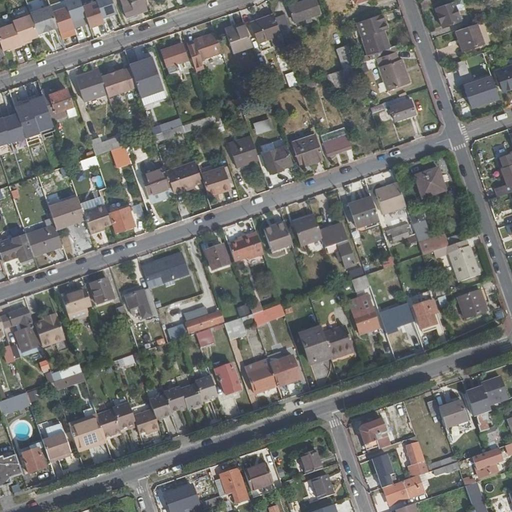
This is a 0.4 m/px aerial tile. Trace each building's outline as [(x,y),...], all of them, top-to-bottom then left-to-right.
[(112,0),(95,0),(96,1),(103,18),(117,13),(112,0)] [(126,18),(147,10),(143,0),(130,0),(132,5),(123,8),(126,18)] [(295,22),(318,13),(313,0),(307,0),(289,7),(295,22)] [(460,0),(453,0),(452,0),(453,2),(456,9),(463,6),(460,0)] [(103,18),(96,1),(82,6),(89,27),(104,22),(103,18)] [(456,9),(453,2),(435,9),(443,28),(460,21),(456,9)] [(37,34),(57,27),(50,6),(30,13),(31,15),(37,34)] [(280,34),(282,40),(291,37),(284,14),(274,18),(280,34)] [(396,52),(400,51),(398,46),(390,48),(389,48),(383,50),(382,48),(377,32),(386,29),(381,14),(357,23),(368,56),(359,59),(361,64),(375,59),(396,52)] [(27,41),(38,37),(37,34),(31,15),(12,22),(13,24),(21,46),(28,43),(27,41)] [(280,34),(274,18),(273,15),(250,23),(257,42),(280,34)] [(489,20),(483,22),(484,23),(459,31),(466,51),(482,45),(478,33),(486,30),(488,35),(493,33),(489,20)] [(233,52),(252,46),(244,22),(225,29),(233,52)] [(0,28),(0,44),(2,51),(12,47),(13,50),(21,47),(21,46),(13,24),(0,28)] [(328,26),(316,30),(318,37),(331,32),(328,26)] [(195,42),(187,45),(195,68),(203,65),(202,61),(222,54),(215,33),(194,41),(195,42)] [(289,44),(293,55),(298,53),(295,42),(289,44)] [(167,67),(186,60),(181,44),(161,51),(167,67)] [(350,68),(355,66),(348,46),(348,45),(337,49),(342,65),(344,70),(350,68)] [(399,61),(396,52),(375,59),(386,93),(409,85),(404,71),(407,70),(403,60),(399,61)] [(151,56),(129,64),(130,67),(137,86),(140,96),(163,88),(151,56)] [(463,59),(455,62),(459,75),(468,72),(463,59)] [(503,96),(511,93),(511,64),(495,69),(503,96)] [(327,67),(330,75),(344,70),(342,65),(334,68),(333,65),(327,67)] [(137,86),(130,67),(123,70),(123,69),(101,76),(107,93),(107,94),(107,96),(137,86)] [(330,75),(328,75),(333,89),(341,87),(340,85),(354,81),(350,68),(344,70),(330,75)] [(101,76),(99,70),(92,72),(75,78),(83,102),(107,94),(107,93),(101,76)] [(290,89),(298,86),(293,71),(285,74),(290,89)] [(491,76),(463,85),(471,108),(498,99),(491,76)] [(264,80),(269,96),(279,93),(273,77),(264,80)] [(41,91),(46,107),(51,121),(67,115),(65,110),(73,107),(67,89),(49,95),(47,89),(41,91)] [(370,108),(372,114),(390,108),(394,122),(414,115),(409,100),(405,101),(403,96),(370,108)] [(230,109),(240,106),(238,99),(228,102),(230,109)] [(36,132),(26,102),(14,106),(17,113),(24,136),(36,132)] [(225,111),(217,114),(222,127),(229,124),(225,111)] [(262,111),(252,115),(254,120),(264,116),(262,111)] [(24,136),(17,113),(3,118),(9,140),(24,136)] [(214,123),(216,129),(222,127),(217,114),(211,116),(214,123)] [(201,124),(184,130),(185,133),(185,134),(214,123),(211,116),(199,120),(201,124)] [(0,142),(9,140),(3,118),(0,119),(0,142)] [(199,120),(182,126),(184,130),(201,124),(199,120)] [(269,120),(254,125),(257,133),(271,128),(269,120)] [(154,136),(162,133),(160,126),(151,129),(154,136)] [(184,130),(182,126),(162,133),(154,136),(156,142),(185,133),(184,130)] [(328,157),(351,149),(344,129),(321,137),(328,157)] [(301,165),(323,158),(315,135),(292,143),(301,165)] [(237,168),(259,161),(251,136),(228,144),(237,168)] [(100,138),(91,142),(95,156),(98,155),(113,150),(121,147),(118,137),(102,143),(100,138)] [(126,150),(125,146),(121,147),(113,150),(119,167),(130,162),(126,150)] [(283,167),(293,164),(286,146),(264,154),(271,174),(284,169),(283,167)] [(495,189),(497,197),(511,192),(511,154),(500,158),(504,168),(501,168),(507,185),(495,189)] [(98,166),(95,156),(80,162),(83,171),(98,166)] [(202,184),(195,163),(166,173),(171,187),(174,196),(196,188),(195,186),(202,184)] [(171,187),(166,173),(164,167),(141,175),(148,195),(149,194),(171,187)] [(230,188),(223,167),(201,174),(209,195),(230,188)] [(438,169),(415,177),(422,199),(445,191),(438,169)] [(382,190),(382,188),(375,190),(383,216),(406,208),(398,184),(382,190)] [(171,187),(149,194),(152,203),(174,196),(171,187)] [(85,219),(83,212),(78,198),(49,208),(54,223),(56,229),(85,219)] [(357,229),(379,221),(371,198),(360,203),(359,200),(348,204),(357,229)] [(110,224),(104,205),(83,212),(85,219),(90,234),(98,232),(97,229),(110,224)] [(116,232),(134,226),(128,208),(109,215),(116,232)] [(409,215),(420,248),(433,244),(421,211),(409,215)] [(292,219),(293,223),(314,216),(312,212),(292,219)] [(301,245),(321,238),(319,232),(314,216),(293,223),(301,245)] [(271,252),(292,244),(285,222),(263,230),(271,252)] [(62,246),(56,229),(54,223),(26,233),(34,256),(62,246)] [(321,238),(325,249),(337,244),(338,247),(348,243),(341,224),(331,227),(332,229),(327,231),(327,229),(319,232),(321,238)] [(409,245),(410,247),(418,245),(414,234),(412,235),(408,225),(387,232),(390,244),(410,237),(412,244),(409,245)] [(0,254),(2,261),(18,255),(20,260),(34,256),(26,233),(1,241),(0,240),(0,239),(0,254)] [(249,261),(264,256),(256,233),(236,240),(237,242),(229,245),(235,264),(248,259),(249,261)] [(420,248),(422,256),(447,247),(466,240),(464,233),(433,244),(420,248)] [(466,240),(447,247),(449,252),(470,245),(468,240),(466,240)] [(348,243),(338,247),(346,269),(356,265),(348,243)] [(228,264),(222,245),(206,250),(212,269),(228,264)] [(470,245),(449,252),(459,282),(480,275),(470,245)] [(141,267),(148,288),(178,278),(188,274),(189,274),(182,253),(141,267)] [(338,276),(340,284),(352,280),(363,276),(361,268),(338,276)] [(363,276),(352,280),(356,292),(370,287),(366,275),(363,276)] [(113,299),(106,279),(90,284),(97,305),(113,299)] [(91,306),(85,289),(61,297),(67,314),(85,307),(91,306)] [(149,318),(145,306),(144,303),(152,301),(148,289),(140,291),(126,296),(125,296),(129,309),(137,306),(142,320),(149,318)] [(465,319),(487,312),(480,290),(457,298),(465,319)] [(298,310),(310,306),(307,298),(296,302),(298,310)] [(56,316),(51,301),(35,306),(40,321),(56,316)] [(436,324),(432,311),(436,310),(433,302),(415,308),(422,329),(436,324)] [(262,311),(260,303),(250,306),(253,314),(262,311)] [(380,315),(387,335),(397,332),(395,327),(413,321),(408,305),(380,315)] [(120,322),(127,319),(123,306),(116,309),(120,322)] [(253,314),(250,306),(240,310),(243,318),(246,317),(253,314)] [(172,325),(184,321),(180,307),(168,311),(172,325)] [(26,308),(0,316),(0,319),(3,328),(19,322),(22,330),(14,333),(21,353),(39,347),(26,308)] [(379,328),(372,308),(353,314),(360,335),(379,328)] [(224,322),(219,310),(194,319),(187,321),(185,322),(189,334),(224,322)] [(265,319),(262,311),(253,314),(255,322),(265,319)] [(255,322),(253,314),(246,317),(248,325),(255,322)] [(70,338),(62,315),(40,323),(48,345),(70,338)] [(224,324),(230,340),(238,337),(233,321),(224,324)] [(40,323),(34,325),(42,347),(48,345),(40,323)] [(169,334),(171,342),(187,337),(183,324),(177,327),(178,330),(169,334)] [(331,358),(353,351),(345,326),(322,333),(331,358)] [(309,367),(332,360),(331,358),(322,333),(320,327),(297,334),(309,367)] [(196,334),(201,348),(213,344),(214,339),(210,329),(196,334)] [(421,337),(425,350),(431,348),(426,335),(421,337)] [(84,337),(78,339),(81,348),(87,346),(84,337)] [(7,364),(15,362),(9,346),(2,348),(7,364)] [(332,360),(332,361),(354,354),(353,351),(331,358),(332,360)] [(135,363),(132,356),(123,359),(126,366),(135,363)] [(270,365),(278,386),(300,378),(293,358),(270,365)] [(255,394),(278,386),(270,365),(268,360),(262,362),(263,368),(248,373),(255,394)] [(246,367),(248,373),(263,368),(262,362),(246,367)] [(226,395),(233,392),(231,389),(239,386),(232,364),(215,370),(219,382),(221,381),(226,395)] [(51,370),(55,383),(61,381),(57,368),(51,370)] [(203,402),(217,397),(210,377),(197,381),(198,383),(180,389),(187,407),(187,410),(204,403),(203,402)] [(501,378),(481,385),(488,403),(507,396),(501,378)] [(488,403),(481,385),(465,390),(473,414),(489,408),(488,403)] [(180,389),(180,387),(165,392),(166,394),(150,400),(153,409),(157,420),(173,415),(172,413),(187,407),(180,389)] [(27,396),(28,401),(38,397),(37,392),(27,396)] [(6,400),(0,401),(0,409),(1,413),(29,403),(28,401),(27,396),(26,393),(6,400)] [(438,408),(436,400),(428,403),(433,416),(440,414),(438,408)] [(438,408),(440,414),(446,429),(468,421),(461,401),(453,403),(447,405),(438,408)] [(136,424),(133,416),(129,403),(113,409),(113,410),(97,416),(98,419),(105,438),(121,433),(121,430),(136,424)] [(157,420),(153,409),(133,416),(136,424),(139,434),(147,431),(152,429),(153,432),(160,429),(157,420)] [(489,429),(484,413),(481,414),(477,416),(479,424),(478,424),(483,439),(497,434),(495,427),(489,429)] [(87,419),(69,426),(70,429),(75,445),(93,439),(94,443),(105,439),(105,438),(98,419),(88,423),(87,419)] [(366,451),(383,445),(389,443),(382,420),(362,426),(359,431),(366,451)] [(63,432),(42,440),(48,458),(70,451),(63,432)] [(422,475),(428,473),(426,467),(416,437),(398,443),(399,448),(403,447),(404,451),(407,450),(412,465),(419,463),(422,475)] [(78,452),(106,443),(105,439),(94,443),(93,439),(75,445),(76,446),(78,452)] [(29,474),(40,470),(34,452),(38,450),(36,445),(29,447),(30,452),(22,455),(29,474)] [(1,452),(3,456),(3,458),(15,454),(13,448),(1,452)] [(500,461),(496,449),(488,452),(492,464),(500,461)] [(48,458),(49,461),(71,454),(70,451),(48,458)] [(393,474),(386,452),(371,458),(381,487),(390,484),(387,476),(393,474)] [(476,456),(473,457),(475,463),(480,477),(495,472),(492,464),(488,452),(486,453),(476,456)] [(3,458),(10,478),(22,473),(15,454),(3,458)] [(296,478),(312,473),(306,455),(290,460),(296,478)] [(3,456),(0,457),(0,481),(2,486),(12,483),(10,478),(3,458),(3,456)] [(448,466),(457,463),(455,457),(426,467),(428,473),(448,466)] [(413,478),(414,478),(422,475),(419,463),(412,465),(409,466),(413,478)] [(450,471),(459,468),(457,463),(448,466),(449,470),(450,471)] [(243,472),(250,491),(273,483),(266,464),(243,472)] [(430,477),(449,470),(448,466),(428,473),(430,477)] [(221,479),(214,481),(219,497),(233,492),(236,502),(247,499),(243,488),(245,488),(238,469),(220,476),(221,479)] [(334,495),(328,476),(312,482),(318,500),(334,495)] [(470,485),(473,484),(477,483),(475,477),(468,480),(470,485)] [(413,478),(403,482),(403,483),(384,489),(389,505),(416,495),(414,491),(418,490),(418,491),(423,490),(422,486),(417,487),(414,478),(413,478)] [(474,511),(482,511),(473,484),(470,485),(465,487),(474,511)] [(199,511),(222,504),(220,497),(197,504),(192,486),(164,495),(169,511),(199,511)] [(288,504),(290,511),(301,511),(298,501),(288,504)]
